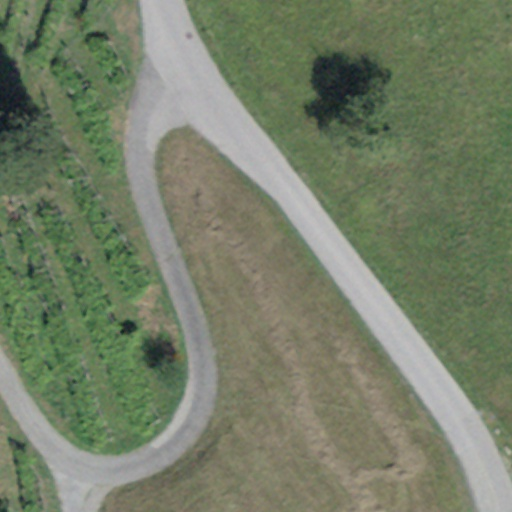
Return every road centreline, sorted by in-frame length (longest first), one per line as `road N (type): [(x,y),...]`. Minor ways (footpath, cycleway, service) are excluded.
road 1 (unclassified): [(190,72),(448,397),(490,475),(500,511)]
road 2 (residential): [(190,72),(152,103),(136,151),(142,190),(195,318),(199,408),(187,434),(156,457),(78,487)]
road 3 (residential): [(78,487),(0,376)]
